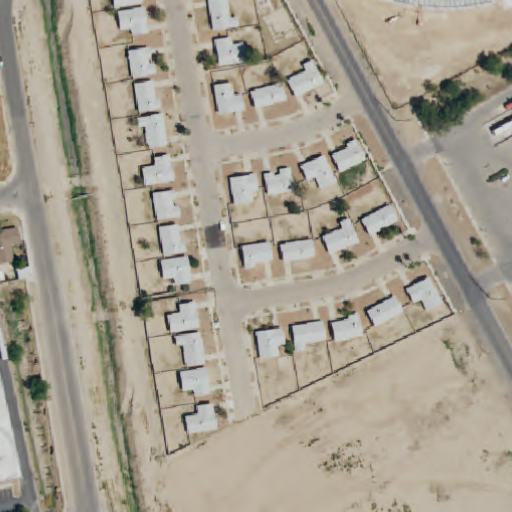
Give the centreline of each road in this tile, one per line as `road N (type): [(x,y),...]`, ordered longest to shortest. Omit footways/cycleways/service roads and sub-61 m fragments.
road 1 (residential): [(176,0),(249,418)]
road 2 (secondary): [(316,0),(511,364)]
road 3 (tertiary): [(32,191),(91,511)]
road 4 (residential): [(442,235),(347,284),(229,305)]
road 5 (tertiary): [(2,0),(32,191)]
road 6 (residential): [(368,97),(296,133),(203,151)]
